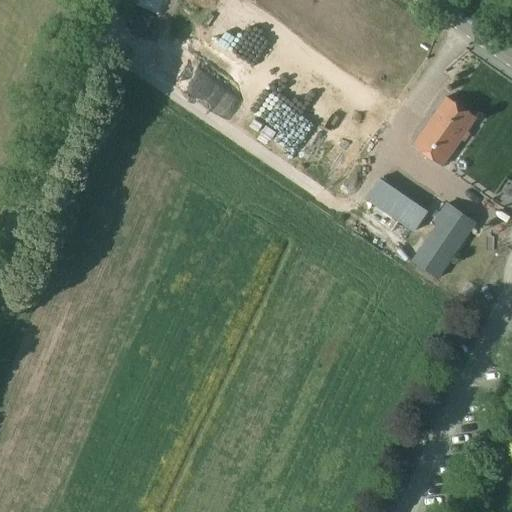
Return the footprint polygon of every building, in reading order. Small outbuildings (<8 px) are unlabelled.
[(184,27),(158,70),(220,107),(230,91),(216,82),(232,56),(184,27)] [(404,117),(406,96),(386,94),(383,114),(404,117)] [(442,166),(476,118),(446,97),(412,145),(442,166)] [(371,192),(360,210),(371,217),(382,199),(371,192)] [(476,224),(446,205),(426,239),(412,260),(440,278),(476,224)] [(366,256),(390,268),(398,251),(374,239),(366,256)]
